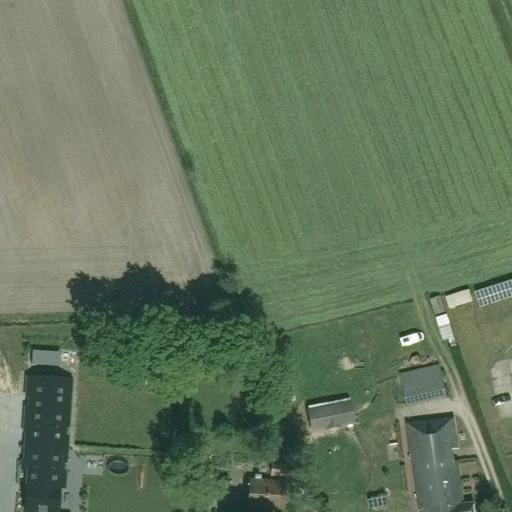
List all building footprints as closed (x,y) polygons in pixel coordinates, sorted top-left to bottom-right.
[(442,314),(437,297),(429,300),(435,317),(442,314)] [(454,315),(443,317),(448,340),(458,338),(454,315)] [(399,374),(407,407),(447,397),(439,364),(399,374)] [(22,461),(22,470),(28,471),(24,511),(58,511),(60,489),(65,489),(71,380),(28,377),(26,397),(29,398),(29,408),(26,407),(24,433),(26,433),(24,461),(22,461)] [(348,404),(308,412),(312,430),(351,423),(348,404)] [(454,419),(406,424),(409,456),(412,456),(418,511),(474,511),(473,504),(464,505),(459,461),(454,461),(453,451),(458,450),(454,419)] [(130,448),(129,430),(77,433),(78,451),(130,448)] [(270,477),(298,479),(299,465),(271,464),(270,477)] [(249,479),(248,508),(283,510),(284,481),(249,479)] [(386,497),(370,500),(372,511),(388,509),(386,497)]
